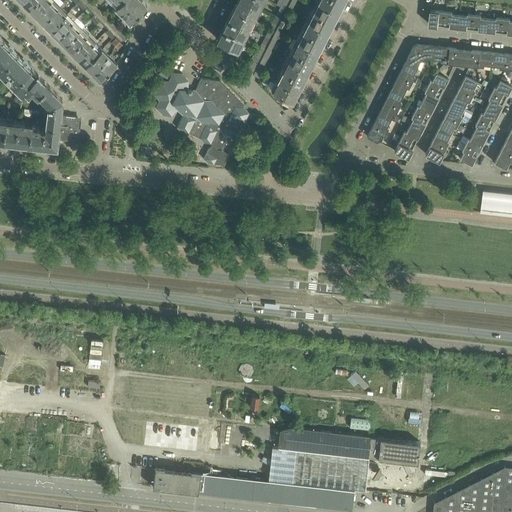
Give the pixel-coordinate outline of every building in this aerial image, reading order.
[(36,0),(29,8),(36,15),(51,0),(36,0)] [(55,0),(51,0),(36,15),(43,22),(60,5),(55,0)] [(129,39),(90,0),(84,0),(127,42),(129,39)] [(122,0),(116,7),(123,14),(136,0),(122,0)] [(141,0),(136,0),(123,14),(130,22),(131,21),(134,24),(139,19),(136,16),(147,5),(141,0)] [(243,0),(237,0),(234,7),(255,18),(260,9),(243,0)] [(243,0),(260,9),(264,0),(243,0)] [(291,12),(296,2),(292,0),(287,10),(291,12)] [(337,11),(316,0),(315,0),(313,6),(309,4),(307,7),(311,9),(311,10),(332,21),(337,11)] [(342,2),(339,0),(316,0),(337,11),(342,2)] [(87,9),(79,1),(76,3),(84,11),(87,9)] [(60,5),(43,22),(50,29),(67,12),(60,5)] [(234,7),(229,17),(250,28),(255,18),(234,7)] [(279,18),(281,13),(284,9),(280,7),(275,16),(279,18)] [(93,15),(87,9),(84,12),(90,18),(93,15)] [(446,11),(431,9),(430,24),(445,26),(446,11)] [(57,36),(74,19),(77,17),(70,10),(67,12),(50,29),(57,36)] [(286,22),(288,17),(291,12),(287,10),(282,20),(286,22)] [(332,21),(311,10),(306,20),(327,31),(332,21)] [(453,11),(446,11),(445,26),(459,27),(460,14),(453,13),(453,11)] [(468,15),(460,14),(459,27),(473,29),(475,14),(468,13),(468,15)] [(482,15),(475,14),(473,29),(488,31),(489,18),(482,17),(482,15)] [(104,25),(94,15),(91,18),(97,25),(98,25),(101,28),(104,32),(107,29),(103,26),(104,25)] [(274,28),(279,18),(275,16),(270,26),(274,28)] [(229,17),(224,27),(245,38),(250,28),(229,17)] [(497,19),(489,18),(488,31),(502,32),(504,17),(497,17),(497,19)] [(511,18),(504,17),(502,32),(511,33),(511,20),(510,20),(511,18)] [(74,19),(57,36),(64,43),(81,26),(74,19)] [(281,32),(286,22),(282,20),(277,30),(281,32)] [(327,31),(306,20),(301,30),(322,41),(327,31)] [(81,26),(64,43),(71,51),(88,34),(81,26)] [(269,38),(271,33),(274,28),(270,26),(265,36),(269,38)] [(224,27),(218,39),(231,46),(229,50),(237,54),(245,38),(224,27)] [(115,36),(108,29),(105,32),(112,39),(115,36)] [(276,41),(278,36),(281,32),(277,30),(272,39),(276,41)] [(322,41),(301,30),(296,39),(317,50),(322,41)] [(88,34),(71,51),(78,58),(95,41),(88,34)] [(264,47),(269,38),(265,36),(260,45),(264,47)] [(123,44),(116,37),(111,42),(118,49),(123,44)] [(271,51),(276,41),(272,39),(267,48),(271,51)] [(317,50),(296,39),(291,49),(312,60),(317,50)] [(4,40),(0,43),(0,57),(11,47),(4,40)] [(95,41),(78,58),(85,65),(103,48),(95,41)] [(413,45),(405,61),(417,67),(420,60),(426,57),(434,58),(435,45),(417,43),(413,45)] [(251,60),(256,63),(257,63),(265,48),(258,45),(251,60)] [(450,47),(435,45),(434,58),(441,59),(441,61),(448,62),(450,47)] [(11,47),(0,57),(0,71),(0,72),(18,54),(11,47)] [(464,48),(456,47),(450,47),(448,62),(462,63),(464,48)] [(103,48),(85,65),(92,72),(109,55),(103,48)] [(273,52),(271,51),(267,48),(262,59),(268,62),(273,52)] [(478,50),(464,48),(462,63),(477,65),(478,50)] [(312,60),(291,49),(286,59),(307,70),(312,60)] [(493,51),(478,50),(477,65),(483,66),(484,64),(491,64),(493,51)] [(507,53),(493,51),(491,64),(499,65),(499,67),(506,68),(507,53)] [(18,54),(0,72),(7,79),(25,61),(18,54)] [(109,55),(92,72),(100,80),(100,79),(104,83),(110,77),(106,73),(117,63),(109,55)] [(265,67),(268,62),(262,59),(259,64),(265,67)] [(307,70),(286,59),(281,68),(302,79),(307,70)] [(251,74),(257,63),(256,63),(251,60),(245,71),(251,74)] [(25,61),(7,79),(14,85),(32,68),(25,61)] [(405,61),(398,74),(412,81),(415,75),(413,74),(417,67),(405,61)] [(259,64),(253,75),(259,78),(265,67),(259,64)] [(48,84),(32,68),(14,85),(21,92),(24,90),(28,94),(32,91),(37,96),(38,94),(48,84)] [(302,79),(281,68),(276,78),(297,89),(302,79)] [(431,79),(428,85),(441,92),(448,78),(436,72),(433,79),(431,79)] [(249,112),(243,106),(244,104),(221,80),(201,77),(196,89),(196,90),(192,91),(191,90),(188,89),(189,80),(183,74),(172,73),(169,80),(167,82),(164,79),(160,79),(153,94),(159,100),(156,107),(163,114),(172,115),(178,109),(183,114),(177,127),(182,131),(189,132),(199,137),(204,142),(211,143),(212,144),(208,148),(206,152),(204,158),(209,163),(224,164),(228,155),(222,149),(225,144),(226,141),(234,142),(239,133),(241,134),(246,122),(245,121),(249,112)] [(409,87),(412,81),(398,74),(392,87),(408,96),(410,93),(405,90),(407,86),(409,87)] [(410,93),(408,96),(412,97),(417,87),(421,81),(422,79),(415,75),(412,81),(409,87),(407,86),(405,90),(410,93)] [(465,75),(459,88),(472,95),(475,89),(473,88),(477,81),(465,75)] [(297,89),(276,78),(271,88),(284,95),(282,101),(289,104),(297,89)] [(505,99),(511,85),(505,82),(500,80),(500,79),(496,87),(494,86),(491,92),(505,99)] [(421,81),(417,87),(425,91),(428,85),(421,81)] [(62,99),(48,84),(38,94),(47,104),(62,106),(62,99)] [(441,92),(428,85),(425,91),(426,92),(423,98),(435,104),(441,92)] [(400,100),(402,96),(407,98),(408,96),(392,87),(385,100),(399,107),(402,101),(400,100)] [(469,101),(472,95),(459,88),(452,101),(464,107),(467,100),(469,101)] [(498,112),(505,99),(491,92),(488,98),(490,99),(488,103),(487,106),(498,112)] [(435,104),(423,98),(419,105),(418,104),(414,110),(428,117),(435,104)] [(385,100),(379,113),(390,119),(394,112),(396,113),(399,107),(385,100)] [(460,114),(462,110),(464,107),(452,101),(445,114),(459,121),(462,115),(460,114)] [(61,115),(62,106),(47,104),(45,122),(46,124),(59,126),(79,129),(80,120),(77,117),(61,115)] [(492,125),(498,112),(487,106),(486,106),(483,113),(481,112),(478,118),(492,125)] [(473,112),(464,107),(462,110),(466,112),(465,114),(470,117),(473,112)] [(428,117),(414,110),(411,116),(413,117),(410,124),(421,130),(428,117)] [(381,143),(389,127),(387,126),(390,119),(379,113),(367,136),(381,143)] [(401,118),(394,114),(391,119),(399,123),(401,118)] [(445,114),(439,127),(451,133),(454,126),(456,127),(459,121),(445,114)] [(475,124),(478,118),(472,114),(471,117),(469,120),(475,124)] [(32,121),(6,118),(4,140),(29,143),(31,124),(32,121)] [(492,125),(478,118),(475,124),(477,125),(473,132),(485,137),(492,125)] [(59,126),(46,124),(46,128),(40,127),(40,125),(31,124),(29,143),(57,146),(58,138),(59,126)] [(421,130),(410,124),(406,131),(404,130),(401,136),(415,143),(421,130)] [(79,129),(59,126),(58,138),(75,140),(78,137),(79,129)] [(439,127),(432,140),(446,147),(449,141),(447,140),(451,133),(439,127)] [(485,137),(473,132),(470,138),(468,138),(465,143),(465,144),(479,150),(485,137)] [(511,137),(508,135),(501,148),(511,153),(511,137)] [(415,143),(401,136),(395,150),(408,157),(415,143)] [(432,140),(426,153),(439,160),(446,147),(432,140)] [(462,150),(465,144),(459,141),(456,147),(462,150)] [(479,150),(465,144),(462,150),(464,150),(460,158),(472,164),(479,150)] [(151,152),(147,147),(141,146),(140,156),(150,157),(151,152)] [(511,153),(501,148),(494,162),(506,168),(510,160),(511,161),(511,160),(511,153)] [(246,167),(249,161),(244,158),(241,165),(246,167)] [(511,193),(483,190),(481,212),(511,215),(511,193)] [(377,423),(401,425),(402,406),(377,405),(377,423)] [(329,418),(329,409),(309,408),(308,417),(329,418)] [(371,428),(372,418),(351,417),(351,427),(371,428)] [(42,452),(41,468),(48,469),(52,421),(42,420),(39,452),(42,452)] [(51,469),(62,471),(67,423),(56,422),(51,469)] [(460,422),(448,423),(448,434),(460,433),(460,422)] [(237,437),(235,426),(222,428),(224,440),(237,437)] [(365,489),(369,456),(418,462),(420,442),(291,427),(280,430),(278,447),(272,446),(269,481),(354,491),(354,488),(365,489)] [(511,511),(511,466),(505,466),(434,502),(432,511),(511,511)] [(352,509),(354,491),(269,481),(155,469),(153,487),(352,509)]
